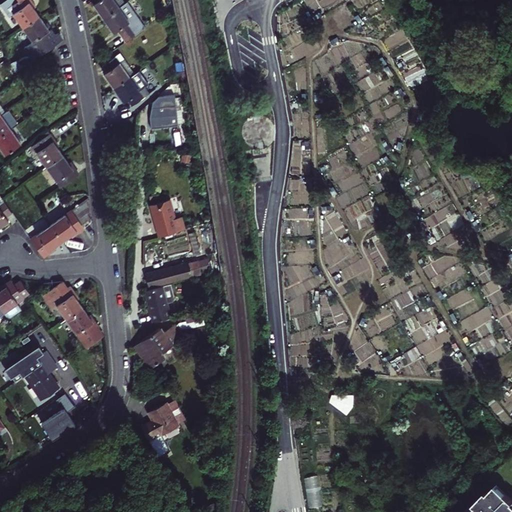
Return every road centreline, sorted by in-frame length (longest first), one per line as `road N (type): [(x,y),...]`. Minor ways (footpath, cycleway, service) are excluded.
road 1 (track): [(281,379),(270,227),(284,130),(256,10),(225,0)]
road 2 (residential): [(69,0),(108,261)]
road 3 (residential): [(141,115),(136,285),(118,352)]
road 4 (residential): [(0,488),(94,430),(114,399),(118,352)]
road 5 (residential): [(295,511),(281,379)]
